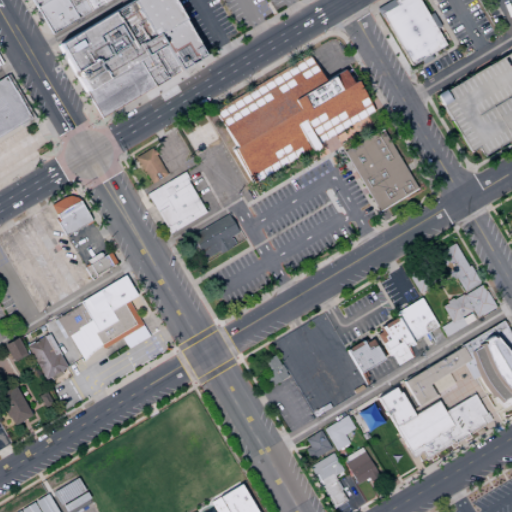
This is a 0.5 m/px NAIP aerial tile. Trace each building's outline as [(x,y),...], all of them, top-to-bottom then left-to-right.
[(68,0),(79,17),(50,34),(30,0),(68,0)] [(100,118),(88,98),(56,43),(129,0),(176,0),(207,54),(208,55),(100,118)] [(68,0),(86,0),(92,9),(79,17),(68,0)] [(86,0),(103,0),(105,2),(92,9),(86,0)] [(381,18),(380,19),(375,9),(390,0),(418,0),(427,15),(432,12),(440,27),(435,30),(444,46),(409,66),(381,18)] [(511,50),(511,137),(480,157),(475,149),(467,153),(434,97),(511,50)] [(212,111),(234,148),(230,150),(251,184),(329,137),(373,112),(354,81),(351,83),(344,70),(323,82),(307,55),(212,111)] [(0,76),(5,74),(31,118),(0,136),(0,76)] [(184,135),(189,132),(188,131),(200,124),(200,125),(206,122),(217,141),(194,154),(184,135)] [(342,152),(381,129),(405,168),(417,189),(378,212),(342,152)] [(134,158),(150,148),(153,153),(154,151),(156,154),(155,155),(166,174),(151,184),(143,171),(142,172),(139,167),(138,167),(135,163),(137,163),(134,158)] [(181,174),(204,213),(169,234),(145,195),(181,174)] [(49,205),(63,197),(69,196),(75,197),(78,201),(90,221),(76,229),(80,235),(73,239),(70,233),(64,237),(56,223),(58,221),(55,215),(49,205)] [(224,214),(235,233),(227,238),(227,239),(229,238),(232,244),(227,247),(228,248),(217,254),(216,252),(202,260),(188,235),(224,214)] [(462,292),(478,283),(468,265),(466,266),(452,243),(434,253),(450,280),(454,278),(462,292)] [(83,268),(109,252),(115,263),(89,279),(83,268)] [(123,275),(136,296),(127,301),(148,336),(126,349),(120,338),(102,349),(101,347),(93,334),(96,331),(80,304),(79,302),(123,275)] [(461,295),(479,285),(483,291),(484,290),(494,307),(475,319),(470,311),(461,295)] [(438,327),(448,321),(439,306),(445,303),(444,302),(450,298),(451,299),(460,294),(461,295),(470,311),(460,317),(460,318),(469,313),(473,320),(444,337),(438,327)] [(395,317),(393,313),(419,298),(436,326),(410,342),(395,317)] [(80,304),(55,319),(65,337),(68,336),(83,361),(89,353),(101,347),(93,334),(96,331),(80,304)] [(387,356),(374,335),(379,332),(377,329),(395,317),(410,342),(412,345),(408,347),(407,344),(387,356)] [(459,347),(501,320),(511,338),(511,371),(509,366),(506,360),(500,353),(496,347),(490,340),(488,338),(467,351),(470,360),(475,374),(476,377),(471,380),(461,364),(467,360),(459,347)] [(47,334),(66,367),(44,380),(25,346),(47,334)] [(4,345),(17,337),(26,355),(13,362),(4,345)] [(476,377),(480,382),(483,388),(488,394),(495,402),(501,408),(511,401),(511,371),(509,366),(506,360),(500,353),(496,347),(490,340),(488,338),(467,351),(470,360),(475,374),(476,377)] [(344,350),(361,340),(363,345),(371,340),(382,359),(358,374),(344,350)] [(459,347),(467,360),(461,364),(445,373),(429,383),(428,384),(436,397),(410,413),(398,392),(396,394),(393,387),(459,347)] [(257,363),(272,355),(278,365),(279,364),(284,371),(282,372),(285,376),(270,385),(268,381),(266,382),(264,378),(265,377),(257,363)] [(445,373),(452,383),(435,393),(429,383),(445,373)] [(15,387),(32,416),(23,421),(14,426),(9,418),(8,418),(3,409),(4,409),(0,402),(0,393),(8,389),(9,390),(15,387)] [(375,398),(393,387),(396,394),(398,392),(410,413),(413,417),(393,428),(375,398)] [(45,392),(52,403),(44,408),(42,403),(38,396),(45,392)] [(443,412),(473,394),(484,413),(485,414),(479,417),(483,424),(466,434),(467,435),(451,445),(450,443),(424,459),(420,453),(411,458),(408,454),(452,427),(443,412)] [(413,417),(437,402),(443,412),(452,427),(408,454),(393,428),(413,417)] [(484,413),(485,412),(489,420),(483,424),(479,417),(485,414),(484,413)] [(322,430),(345,415),(352,428),(342,434),(347,443),(335,451),(322,430)] [(318,430),(329,449),(308,460),(298,442),(318,430)] [(359,447),(377,476),(368,482),(365,478),(355,484),(340,459),(359,447)] [(330,453),(341,471),(332,476),(335,480),(333,481),(345,501),(332,509),(306,467),(330,453)] [(200,476),(225,461),(233,474),(208,489),(200,476)] [(209,490),(234,475),(242,488),(217,503),(209,490)] [(83,492),(76,479),(52,491),(62,511),(69,511),(88,502),(83,492)] [(221,511),(217,504),(242,488),(250,502),(233,511),(221,511)] [(55,511),(46,494),(33,501),(38,511),(55,511)] [(233,511),(250,502),(255,511),(233,511)] [(37,511),(34,503),(20,508),(21,511),(37,511)]
